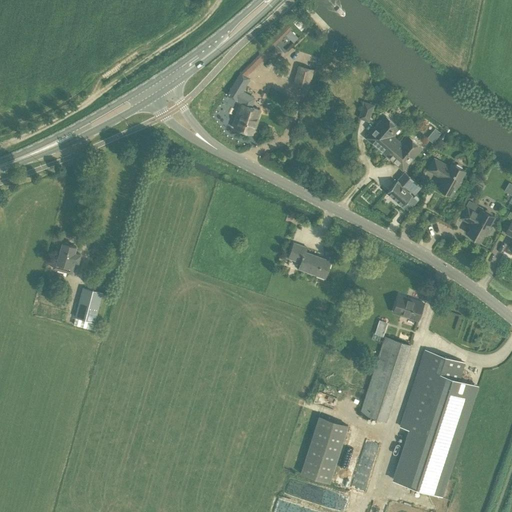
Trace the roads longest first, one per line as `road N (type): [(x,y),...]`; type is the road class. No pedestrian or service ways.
road 1 (tertiary): [(511,318),(429,259),(204,140),(161,89)]
road 2 (primary): [(0,166),(89,131),(161,89)]
road 3 (primary): [(161,89),(267,0)]
road 4 (track): [(219,0),(119,78)]
